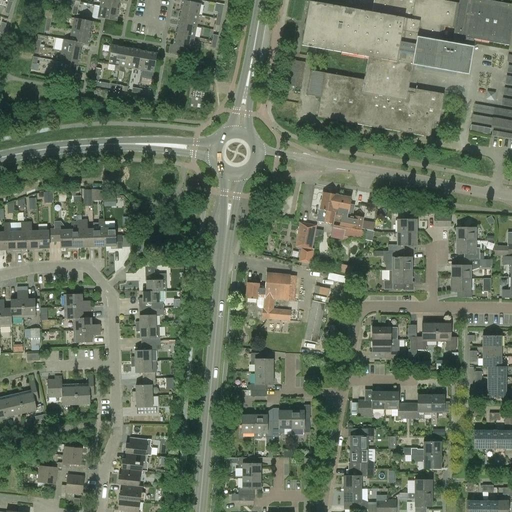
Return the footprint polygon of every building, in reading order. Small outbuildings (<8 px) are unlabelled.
[(120,0),(101,0),(100,6),(100,7),(118,10),(120,0)] [(180,13),(198,16),(200,4),(182,0),(180,13)] [(374,0),(373,9),(372,12),(309,1),(305,22),(301,46),(368,58),(364,80),(325,73),(311,71),(306,95),(320,98),(317,118),(430,138),(433,122),(437,122),(439,123),(444,94),(415,89),(415,93),(408,92),(413,66),(468,75),(473,47),(472,47),(473,40),(509,46),(511,29),(511,4),(484,0),(459,0),(459,4),(448,2),(448,0),(374,0)] [(100,7),(100,6),(97,6),(95,17),(98,18),(116,22),(118,10),(100,7)] [(11,9),(6,7),(3,18),(8,20),(11,9)] [(46,20),(51,21),(54,10),(46,9),(44,19),(46,19),(46,20)] [(198,16),(180,13),(178,23),(196,27),(198,16)] [(71,30),(90,34),(92,23),(73,19),(71,30)] [(196,27),(178,23),(175,35),(194,38),(196,27)] [(90,34),(71,30),(69,41),(82,44),(88,45),(90,34)] [(194,38),(175,35),(174,46),(170,45),(169,53),(183,56),(184,48),(192,49),(194,38)] [(63,40),(61,51),(80,55),(82,44),(69,41),(63,40)] [(119,71),(123,48),(111,46),(108,64),(115,66),(114,71),(119,71)] [(134,50),(123,48),(119,71),(123,72),(124,67),(131,68),(134,50)] [(146,52),(134,50),(131,68),(142,71),(146,52)] [(80,55),(61,51),(59,62),(77,66),(80,55)] [(157,54),(146,52),(142,71),(153,73),(157,54)] [(511,55),(508,55),(501,108),(474,104),(470,132),(511,138),(511,55)] [(301,88),(305,63),(290,60),(286,85),(301,88)] [(77,66),(59,62),(57,74),(75,78),(77,66)] [(193,89),(191,98),(204,99),(205,91),(193,89)] [(92,189),(83,189),(84,206),(92,205),(92,195),(92,189)] [(53,192),(45,192),(45,202),(53,202),(53,192)] [(331,193),(329,194),(323,193),(321,201),(320,201),(316,221),(333,225),(335,214),(334,213),(335,209),(337,196),(335,195),(334,194),(331,193)] [(337,196),(335,209),(337,210),(336,219),(341,220),(340,226),(361,229),(363,218),(352,216),(354,207),(349,206),(351,199),(348,198),(348,197),(345,196),(343,197),(337,196)] [(36,198),(28,199),(29,210),(37,210),(36,198)] [(104,199),(104,207),(116,207),(116,199),(104,199)] [(77,216),(77,221),(78,230),(71,230),(71,237),(72,251),(76,250),(76,248),(83,248),(82,221),(82,215),(77,216)] [(451,216),(434,216),(434,228),(450,228),(451,216)] [(104,247),(103,222),(103,220),(99,220),(99,229),(93,229),(93,236),(93,247),(94,250),(98,250),(98,247),(104,247)] [(397,220),(397,233),(416,233),(416,220),(397,220)] [(87,221),(82,221),(83,248),(89,247),(89,250),(94,250),(93,247),(93,236),(93,229),(87,230),(87,221)] [(71,230),(66,230),(66,228),(60,222),(54,222),(54,229),(55,242),(61,242),(61,248),(68,248),(68,251),(72,251),(71,237),(71,230)] [(115,236),(115,229),(114,222),(103,222),(104,247),(110,247),(111,249),(121,249),(121,236),(115,236)] [(16,252),(16,232),(10,232),(10,223),(4,224),(5,232),(5,250),(12,250),(12,252),(16,252)] [(27,232),(26,223),(22,223),(22,232),(16,232),(16,252),(21,252),(21,250),(27,249),(27,232)] [(31,223),(26,223),(27,232),(27,249),(33,249),(33,252),(38,252),(38,231),(31,231),(31,223)] [(316,226),(300,223),(296,247),(302,248),(299,262),(311,264),(314,250),(312,250),(316,226)] [(363,241),(364,237),(365,231),(333,225),(331,238),(343,240),(343,237),(363,241)] [(456,241),(475,241),(475,228),(456,228),(456,241)] [(55,242),(54,229),(48,229),(48,231),(38,231),(38,252),(42,252),(42,249),(49,249),(49,242),(55,242)] [(397,245),(388,245),(388,251),(403,252),(403,246),(416,246),(416,233),(397,233),(397,245)] [(456,255),(464,254),(464,260),(479,260),(481,260),(483,260),(483,254),(479,254),(479,253),(479,248),(475,248),(475,241),(456,241),(456,255)] [(511,244),(508,244),(508,246),(494,246),(494,255),(508,255),(511,255),(511,244)] [(403,252),(388,251),(374,251),(374,257),(383,257),(383,262),(385,264),(386,271),(387,271),(389,271),(411,271),(411,258),(403,257),(403,252)] [(511,256),(502,257),(502,264),(503,264),(503,265),(510,265),(510,278),(511,277),(511,256)] [(451,266),(451,279),(470,279),(470,272),(479,268),(479,266),(479,260),(464,260),(457,260),(457,266),(453,266),(451,266)] [(490,268),(490,266),(490,260),(483,260),(481,260),(481,266),(481,268),(490,268)] [(145,281),(146,281),(146,287),(142,287),(143,292),(158,292),(163,292),(165,292),(166,292),(165,274),(154,275),(154,266),(145,267),(145,281)] [(387,271),(386,281),(384,281),(384,289),(403,289),(403,283),(411,283),(411,271),(389,271),(387,271)] [(259,309),(263,309),(262,319),(290,321),(291,311),(273,309),(274,300),(288,301),(290,275),(266,273),(265,289),(258,288),(259,284),(247,283),(246,299),(257,300),(257,306),(258,308),(259,309)] [(510,291),(502,291),(501,299),(511,298),(511,277),(510,278),(510,291)] [(470,279),(451,279),(451,292),(470,292),(470,279)] [(314,294),(328,298),(330,286),(316,283),(314,294)] [(23,317),(22,291),(17,292),(18,300),(11,300),(11,309),(11,318),(23,317)] [(28,291),(22,291),(23,317),(36,317),(35,299),(28,300),(28,291)] [(158,292),(143,292),(143,298),(139,299),(139,310),(163,309),(163,302),(165,302),(165,292),(163,292),(158,292)] [(64,308),(90,306),(90,301),(82,301),(81,294),(64,295),(64,308)] [(11,318),(11,309),(5,309),(4,300),(0,300),(0,326),(12,326),(11,318)] [(312,301),(304,340),(317,343),(325,304),(312,301)] [(90,311),(90,306),(64,308),(65,319),(73,319),(82,318),(82,312),(90,311)] [(163,309),(139,310),(140,322),(135,322),(136,327),(156,327),(155,315),(163,315),(163,309)] [(82,318),(73,319),(74,331),(100,330),(99,324),(91,324),(91,318),(82,318)] [(422,337),(416,337),(416,350),(426,350),(426,341),(436,341),(436,324),(422,324),(422,337)] [(436,324),(436,341),(447,341),(447,350),(456,350),(456,337),(450,337),(450,324),(436,324)] [(156,327),(136,327),(136,332),(140,332),(140,339),(141,339),(141,344),(160,344),(160,337),(159,326),(156,327)] [(30,329),(31,346),(40,346),(39,328),(30,329)] [(397,328),(391,328),(372,328),(372,340),(397,340),(397,328)] [(100,335),(100,330),(74,331),(74,343),(92,342),(91,335),(100,335)] [(482,336),(482,346),(501,346),(501,336),(482,336)] [(397,340),(372,340),(372,352),(384,352),(384,358),(399,358),(399,340),(397,340)] [(141,344),(141,351),(134,351),(135,357),(131,357),(131,362),(151,362),(151,351),(160,350),(160,344),(141,344)] [(501,346),(482,346),(482,357),(501,357),(501,346)] [(255,372),(272,372),(272,360),(266,360),(266,354),(250,354),(250,365),(255,365),(255,372)] [(501,357),(482,357),(482,367),(487,367),(501,367),(501,357)] [(151,362),(131,362),(131,368),(135,367),(135,374),(142,373),(142,379),(155,379),(155,373),(151,373),(151,362)] [(506,367),(501,367),(487,367),(487,378),(506,378),(506,367)] [(251,384),(251,391),(266,391),(266,385),(272,385),(272,372),(255,372),(255,384),(251,384)] [(88,384),(62,385),(62,376),(55,377),(55,380),(47,380),(48,398),(62,397),(62,405),(90,404),(90,396),(94,396),(93,375),(88,375),(88,384)] [(487,378),(487,388),(506,388),(506,378),(487,378)] [(155,379),(142,379),(143,385),(136,386),(136,392),(132,392),(132,397),(152,396),(152,385),(155,385),(155,379)] [(32,391),(0,397),(0,418),(37,410),(35,402),(39,401),(35,381),(30,383),(32,391)] [(506,388),(487,388),(487,398),(506,398),(506,388)] [(384,409),(384,392),(372,392),(371,400),(358,400),(358,416),(372,416),(372,409),(384,409)] [(397,392),(384,392),(384,409),(397,409),(397,419),(404,419),(404,404),(397,404),(397,392)] [(418,404),(410,404),(410,419),(409,419),(409,426),(413,426),(413,419),(417,419),(430,418),(430,395),(418,395),(418,404)] [(443,395),(430,395),(430,418),(431,418),(431,425),(437,425),(437,418),(436,418),(436,413),(443,413),(443,395)] [(153,408),(152,396),(132,397),(132,402),(136,402),(136,409),(137,409),(137,415),(156,414),(156,407),(153,408)] [(273,422),(272,437),(279,437),(279,434),(282,434),(283,432),(283,428),(291,428),(291,411),(279,411),(279,422),(273,422)] [(291,428),(291,435),(303,435),(303,433),(310,433),(310,417),(304,417),(304,411),(291,411),(291,428)] [(44,415),(35,417),(37,424),(46,422),(44,415)] [(254,434),(254,415),(241,415),(241,433),(254,433),(254,434)] [(254,434),(254,433),(254,437),(256,439),(261,439),(262,437),(272,437),(273,422),(267,421),(267,415),(254,415),(254,434)] [(373,443),(373,438),(373,430),(359,430),(359,436),(350,436),(350,450),(367,450),(367,443),(373,443)] [(484,448),(484,431),(473,431),(474,449),(484,448)] [(484,431),(484,448),(494,448),(494,431),(484,431)] [(494,431),(494,448),(505,448),(505,431),(494,431)] [(151,440),(147,439),(130,438),(129,444),(126,444),(125,453),(135,455),(147,456),(147,455),(151,456),(152,449),(150,447),(151,440)] [(423,443),(423,450),(417,450),(417,448),(404,448),(404,455),(411,455),(411,456),(440,456),(440,443),(423,443)] [(64,447),(63,455),(81,457),(82,449),(64,447)] [(367,450),(350,450),(350,463),(358,463),(358,470),(373,470),(373,463),(367,463),(367,450)] [(81,457),(63,455),(63,463),(58,463),(58,468),(69,469),(70,464),(81,465),(81,457)] [(135,455),(135,460),(130,460),(123,459),(122,469),(133,470),(141,471),(147,472),(148,463),(146,461),(147,456),(135,455)] [(440,456),(411,456),(411,462),(423,462),(423,469),(440,469),(440,456)] [(239,458),(239,465),(239,469),(243,469),(243,477),(261,477),(261,464),(254,464),(254,458),(239,458)] [(39,466),(38,474),(57,476),(57,468),(39,466)] [(133,470),(132,475),(119,474),(118,485),(122,485),(140,487),(141,471),(133,470)] [(373,470),(358,470),(359,476),(343,476),(343,490),(360,490),(360,477),(373,477),(373,476),(377,476),(377,470),(373,470)] [(57,476),(38,474),(38,483),(56,484),(57,476)] [(74,494),(76,476),(67,475),(66,486),(62,486),(61,497),(65,497),(66,493),(74,494)] [(415,475),(415,493),(415,494),(432,494),(431,481),(423,481),(423,475),(415,475)] [(76,476),(74,494),(83,495),(84,477),(76,476)] [(239,488),(239,495),(254,495),(254,489),(260,489),(261,477),(243,477),(243,488),(239,488)] [(120,491),(119,500),(141,503),(144,503),(145,494),(142,493),(142,487),(140,487),(122,485),(121,491),(120,491)] [(360,490),(343,490),(343,501),(344,501),(344,511),(352,510),(352,509),(367,509),(367,502),(360,502),(360,490)] [(415,494),(415,493),(399,493),(399,499),(415,499),(414,511),(426,511),(426,506),(432,506),(432,494),(415,494)] [(139,511),(141,503),(119,500),(118,510),(130,511),(129,511),(139,511)] [(389,500),(388,511),(396,511),(396,500),(389,500)] [(477,511),(477,501),(466,501),(466,511),(477,511)] [(487,511),(488,501),(477,501),(477,511),(487,511)] [(488,501),(487,511),(497,511),(498,501),(488,501)] [(507,511),(508,501),(498,501),(497,511),(507,511)]
